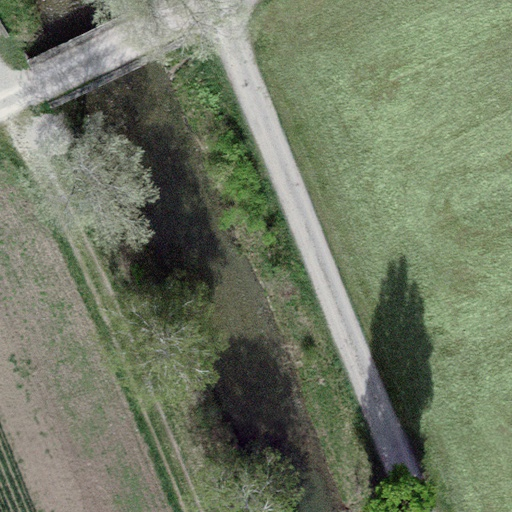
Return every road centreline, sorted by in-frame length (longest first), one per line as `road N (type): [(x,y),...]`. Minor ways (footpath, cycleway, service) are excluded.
road 1 (track): [(419,511),(268,131),(230,5)]
road 2 (track): [(201,511),(90,238),(13,104),(0,111)]
road 3 (track): [(0,73),(13,104),(230,5)]
